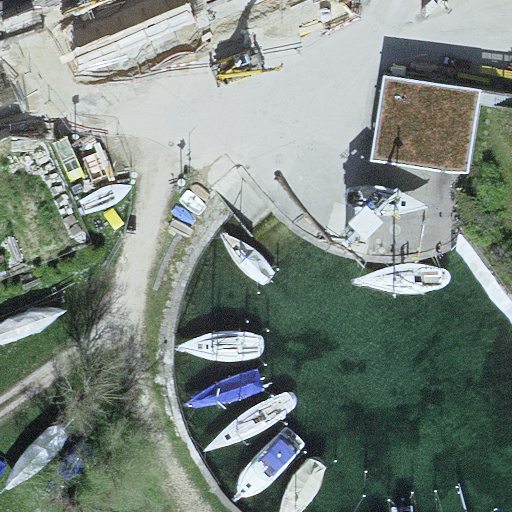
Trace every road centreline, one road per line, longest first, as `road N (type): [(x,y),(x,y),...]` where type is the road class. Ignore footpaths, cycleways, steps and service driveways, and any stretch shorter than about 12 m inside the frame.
road 1 (residential): [(410,0),(364,47),(330,65),(118,114),(82,110),(53,94),(9,0)]
road 2 (track): [(152,106),(147,214),(120,319),(0,406)]
